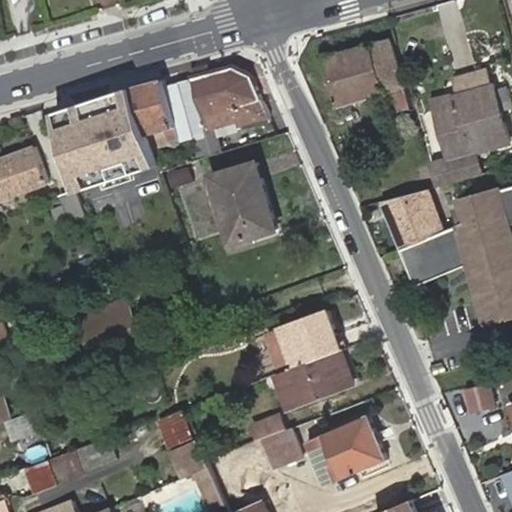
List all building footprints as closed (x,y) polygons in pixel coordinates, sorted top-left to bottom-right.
[(325,58),(341,107),(406,87),(390,38),(325,58)] [(238,65),(194,76),(210,127),(239,119),(240,124),(271,114),(266,101),(264,101),(254,76),(238,65)] [(491,70),(454,80),(458,95),(495,84),(491,70)] [(194,76),(181,79),(191,116),(195,131),(210,127),(194,76)] [(165,79),(137,85),(156,146),(183,138),(177,119),(191,116),(181,79),(167,83),(165,79)] [(432,164),(438,188),(481,176),(475,153),(473,145),(482,142),(484,150),(511,142),(495,84),(458,95),(438,100),(453,159),(432,164)] [(156,146),(137,85),(59,109),(83,187),(161,164),(156,146)] [(239,119),(210,127),(213,137),(241,128),(240,124),(239,119)] [(473,145),(475,153),(484,150),(482,142),(473,145)] [(0,159),(0,199),(50,182),(38,146),(0,159)] [(213,174),(233,242),(279,229),(260,161),(213,174)] [(389,176),(395,199),(438,188),(432,164),(389,176)] [(174,187),(198,180),(193,165),(169,172),(174,187)] [(65,192),(75,220),(89,215),(86,209),(78,187),(65,192)] [(511,188),(463,201),(465,207),(456,210),(460,224),(447,230),(432,193),(387,205),(420,286),(479,262),(495,322),(511,317),(511,188)] [(122,222),(140,219),(137,202),(118,205),(122,222)] [(130,298),(80,316),(84,329),(134,311),(130,298)] [(328,310),(285,327),(298,365),(343,348),(347,346),(341,333),(338,335),(328,310)] [(86,330),(95,355),(144,337),(135,314),(86,330)] [(285,327),(268,334),(281,371),(286,369),(298,365),(285,327)] [(362,380),(348,346),(347,346),(343,348),(357,382),(362,380)] [(357,382),(343,348),(298,365),(286,369),(281,371),(275,373),(280,386),(313,374),(322,396),(357,382)] [(290,408),(322,396),(313,374),(280,386),(290,408)] [(484,384),(460,390),(466,414),(489,408),(484,384)] [(395,401),(390,391),(372,397),(376,408),(395,401)] [(0,424),(10,420),(16,419),(9,399),(0,401),(0,424)] [(48,427),(42,409),(26,415),(16,419),(10,420),(17,438),(48,427)] [(186,412),(161,422),(169,447),(196,437),(186,412)] [(250,422),(256,441),(266,438),(266,435),(285,428),(279,412),(250,422)] [(318,437),(322,447),(329,444),(341,469),(333,472),(338,482),(391,459),(372,415),(318,437)] [(266,435),(266,438),(275,468),(303,457),(294,429),(266,435)] [(112,440),(68,456),(74,476),(120,460),(112,440)] [(198,441),(172,452),(183,480),(199,474),(210,470),(207,464),(198,441)] [(329,444),(322,447),(333,472),(341,469),(329,444)] [(216,459),(238,506),(259,496),(237,450),(216,459)] [(31,469),(40,495),(76,482),(74,476),(68,456),(67,455),(31,469)] [(210,470),(199,474),(214,511),(215,511),(226,507),(210,470)] [(276,511),(270,498),(240,511),(276,511)] [(426,511),(421,498),(386,511),(444,511),(444,509),(436,511),(426,511)]
